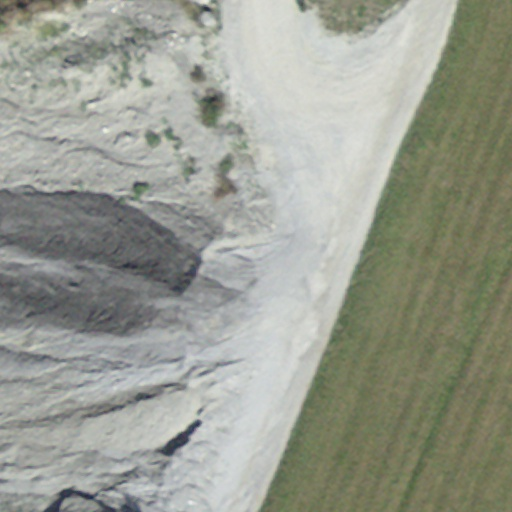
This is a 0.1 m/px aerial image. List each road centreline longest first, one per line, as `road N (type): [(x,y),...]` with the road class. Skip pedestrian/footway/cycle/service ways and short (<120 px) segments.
road 1 (track): [(450,0),(243,511)]
road 2 (track): [(409,100),(286,50),(259,12),(261,0)]
